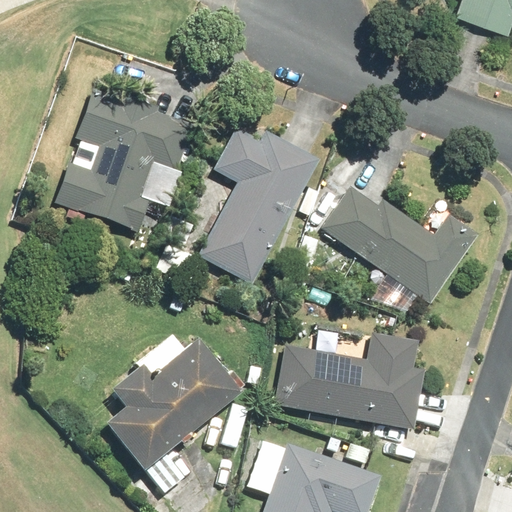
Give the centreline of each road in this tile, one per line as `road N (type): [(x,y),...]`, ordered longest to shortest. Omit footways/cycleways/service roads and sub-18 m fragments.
road 1 (residential): [(511,122),(413,90),(318,7)]
road 2 (residential): [(457,511),(511,352)]
